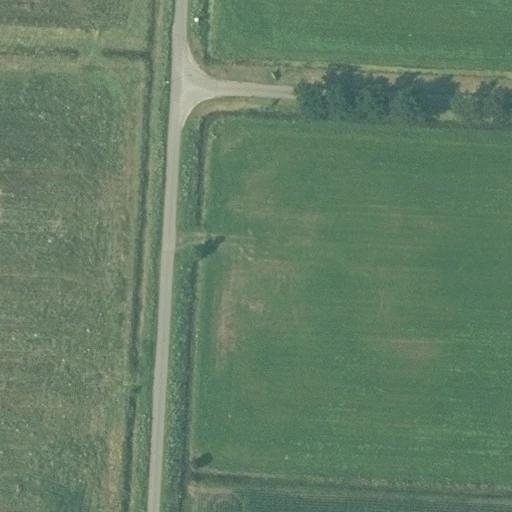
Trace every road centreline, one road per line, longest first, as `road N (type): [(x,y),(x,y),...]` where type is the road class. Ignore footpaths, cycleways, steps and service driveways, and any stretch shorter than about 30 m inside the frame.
road 1 (unclassified): [(152,511),(177,87)]
road 2 (unclassified): [(177,87),(511,105)]
